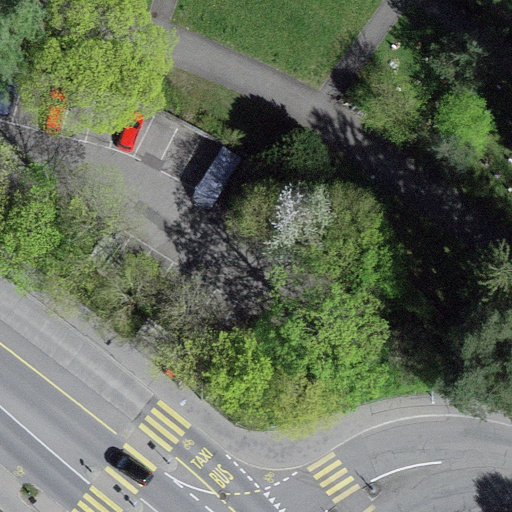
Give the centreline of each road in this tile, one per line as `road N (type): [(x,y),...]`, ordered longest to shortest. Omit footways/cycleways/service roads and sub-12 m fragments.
road 1 (tertiary): [(0,394),(144,511)]
road 2 (unclassified): [(511,470),(455,465),(412,472),(342,511)]
